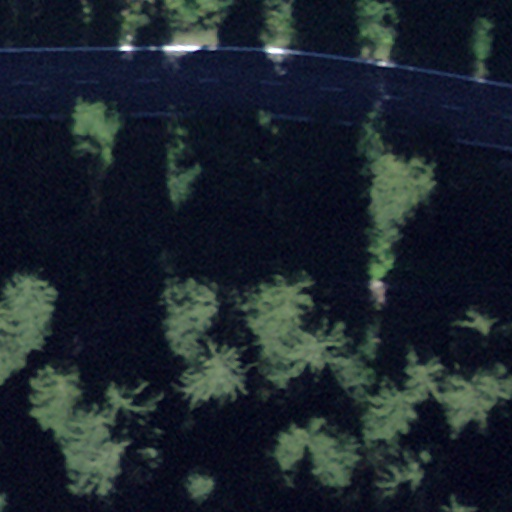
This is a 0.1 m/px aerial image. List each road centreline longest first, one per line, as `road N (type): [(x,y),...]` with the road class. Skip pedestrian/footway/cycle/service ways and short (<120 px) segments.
road 1 (track): [(511,339),(453,303),(307,301),(189,337),(22,407),(0,434)]
road 2 (secondary): [(511,115),(301,85),(0,82)]
